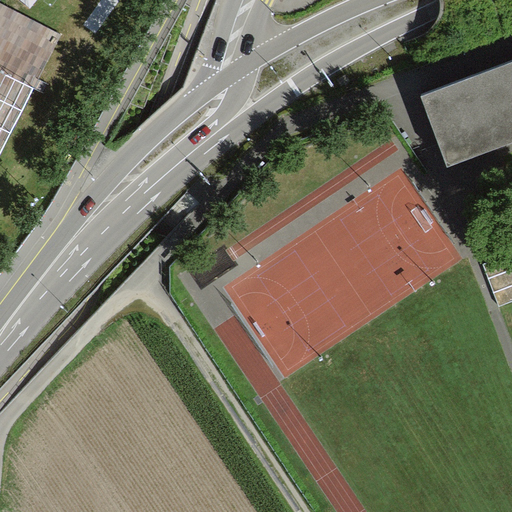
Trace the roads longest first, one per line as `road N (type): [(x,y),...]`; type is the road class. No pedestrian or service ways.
road 1 (track): [(138,285),(296,511)]
road 2 (secondary): [(225,126),(435,0)]
road 3 (secondary): [(239,65),(134,150),(77,239)]
road 4 (secondary): [(77,239),(225,126)]
road 5 (secondary): [(391,0),(369,1),(239,65)]
road 6 (secondary): [(0,343),(77,239)]
